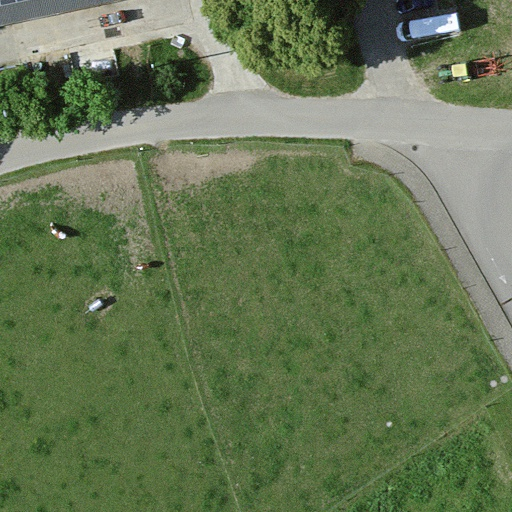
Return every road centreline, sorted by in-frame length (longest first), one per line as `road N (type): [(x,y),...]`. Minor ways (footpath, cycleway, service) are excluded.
road 1 (residential): [(436,126),(259,115),(186,120),(0,156)]
road 2 (residential): [(436,126),(511,261)]
